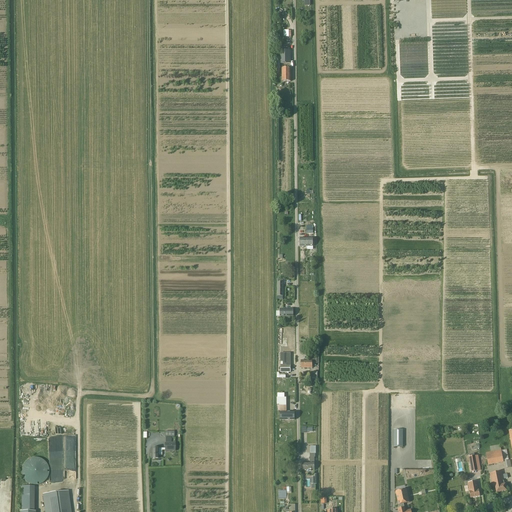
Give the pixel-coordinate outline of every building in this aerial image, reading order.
[(292,56),(291,56),(291,48),(282,48),(282,56),(284,56),(284,57),(282,57),(282,64),(293,64),(293,57),(292,57),(292,56)] [(290,69),(282,69),(282,82),(291,81),(290,69)] [(306,226),(306,228),(306,234),(313,234),(316,234),(316,226),(313,226),(313,225),(306,226)] [(300,247),(313,247),(313,238),(300,238),(300,247)] [(309,356),(309,361),(301,361),(301,368),(312,368),(312,364),(319,364),(319,356),(317,356),(315,356),(315,351),(310,351),(310,356),(309,356)] [(290,373),(290,366),(289,366),(289,364),(290,364),(290,353),(281,353),(281,362),(283,362),(283,366),(281,366),(281,373),(290,373)] [(281,411),(281,412),(281,420),(294,420),(294,412),(287,412),(286,406),(284,406),(284,398),(278,398),(278,406),(278,411),(281,411)] [(394,430),(394,447),(403,447),(403,430),(394,430)] [(176,443),(165,443),(165,452),(176,452),(176,443)] [(316,447),(310,447),(310,454),(310,457),(310,463),(302,463),(302,470),(309,470),(309,471),(311,471),(311,470),(314,470),(314,463),(314,457),(315,457),(315,454),(316,454),(316,447)] [(152,449),(152,459),(159,458),(159,456),(162,456),(162,448),(152,449)] [(501,450),(491,452),(486,453),(488,466),(503,462),(505,461),(506,468),(511,467),(510,460),(508,461),(506,450),(501,451),(501,450)] [(471,468),(472,472),(480,471),(478,456),(475,456),(469,457),(471,468)] [(49,474),(49,471),(49,469),(48,467),(47,465),(46,463),(44,461),(42,460),(40,458),(38,458),(35,458),(33,458),(31,458),(29,460),(27,461),(25,463),(24,465),(23,467),(22,469),(22,471),(22,474),(22,476),(24,478),(25,480),(27,482),(29,483),(31,484),(33,485),(35,485),(38,485),(40,484),(42,483),(44,482),(46,480),(47,478),(48,476),(49,474)] [(419,462),(396,463),(397,483),(410,482),(410,484),(420,484),(419,462)] [(507,491),(505,484),(504,484),(501,472),(490,474),(493,487),(495,487),(496,493),(507,491)] [(471,498),(480,497),(477,481),(468,483),(471,498)] [(22,487),(22,511),(35,511),(35,487),(22,487)] [(407,489),(395,492),(398,503),(397,503),(398,511),(411,511),(411,510),(405,511),(405,508),(404,508),(403,504),(410,503),(407,489)] [(413,501),(424,499),(422,491),(419,492),(419,490),(411,491),(413,501)] [(43,494),(44,511),(71,511),(69,491),(43,494)] [(424,511),(423,503),(412,505),(413,511),(424,511)]
